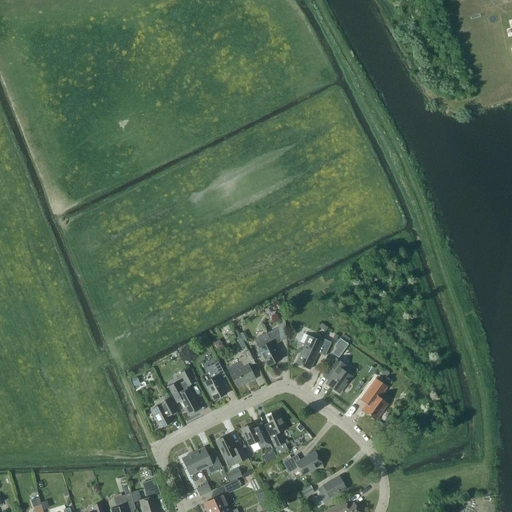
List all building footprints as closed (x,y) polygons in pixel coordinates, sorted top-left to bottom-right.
[(280,341),(280,340),(278,327),(266,333),(253,339),(258,349),(262,358),(263,358),(267,366),(280,359),(273,345),(280,341)] [(305,343),(296,363),(309,369),(317,352),(324,356),(331,341),(318,335),(317,338),(308,334),(304,342),(305,343)] [(245,346),(242,338),(237,340),(241,348),(245,346)] [(335,347),(332,352),(337,355),(340,350),(335,347)] [(229,373),(236,387),(248,381),(248,382),(254,378),(248,367),(255,363),(248,350),(241,353),(243,356),(238,358),(240,362),(227,368),(229,373)] [(335,358),(328,368),(334,372),(325,384),(338,393),(351,376),(343,370),(346,366),(335,358)] [(212,378),(204,382),(213,400),(226,393),(218,379),(225,376),(218,361),(206,367),(212,378)] [(195,383),(188,369),(179,373),(183,381),(186,387),(189,386),(195,383)] [(134,386),(139,384),(137,377),(131,379),(134,386)] [(362,410),(375,420),(387,403),(378,397),(386,386),(376,379),(361,400),(366,404),(362,410)] [(189,386),(186,387),(183,381),(178,384),(178,385),(169,389),(176,402),(179,401),(184,410),(186,409),(189,414),(199,409),(195,401),(197,400),(189,386)] [(150,410),(160,427),(172,421),(168,414),(175,410),(169,398),(162,402),(163,403),(150,410)] [(287,428),(278,411),(267,416),(270,422),(264,425),(271,440),(270,441),(274,448),(276,447),(277,449),(275,450),(278,455),(287,450),(284,443),(285,443),(279,432),(287,428)] [(248,445),(257,441),(260,449),(270,444),(261,425),(255,428),(252,423),(240,429),(248,445)] [(232,456),(236,463),(246,458),(240,446),(235,448),(228,435),(215,441),(224,460),(232,456)] [(204,448),(193,453),(200,469),(207,466),(210,473),(221,467),(214,453),(208,456),(204,448)] [(296,454),(282,462),(288,473),(298,467),(302,475),(321,464),(315,452),(300,461),(296,454)] [(200,469),(193,453),(182,458),(192,481),(197,479),(194,472),(200,469)] [(262,458),(265,463),(276,458),(274,453),(262,458)] [(230,482),(242,476),(238,468),(226,474),(230,482)] [(319,494),(318,494),(323,502),(330,498),(329,497),(345,488),(338,476),(317,489),(319,494)] [(255,478),(250,481),(255,492),(260,489),(255,478)] [(139,500),(142,511),(157,511),(153,500),(161,497),(157,486),(154,479),(142,483),(147,498),(139,500)] [(224,485),(228,492),(240,486),(237,479),(224,485)] [(207,483),(196,489),(200,496),(211,491),(207,483)] [(298,493),(302,499),(314,492),(310,486),(298,493)] [(269,507),(262,491),(257,494),(264,509),(269,507)] [(110,509),(110,511),(128,511),(128,510),(135,508),(133,502),(130,493),(113,498),(116,507),(110,509)] [(203,503),(207,511),(213,511),(228,505),(222,494),(203,503)] [(33,507),(41,504),(38,498),(31,500),(33,507)] [(345,500),(337,504),(324,511),(358,511),(353,503),(348,506),(345,500)] [(102,511),(100,503),(92,505),(94,511),(102,511)]
